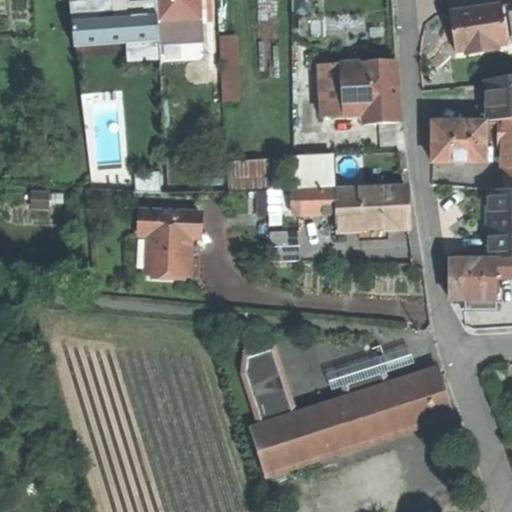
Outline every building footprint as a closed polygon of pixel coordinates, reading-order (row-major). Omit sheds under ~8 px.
[(207,8),(206,8),(206,0),(190,0),(188,21),(205,23),(207,8)] [(511,5),(502,7),(507,46),(511,45),(511,5)] [(458,32),(452,32),(453,40),(455,53),(507,46),(502,7),(455,13),(458,32)] [(72,20),(73,45),(159,39),(157,13),(72,20)] [(247,87),(243,33),(222,35),(226,89),(247,87)] [(395,63),(320,67),(323,106),(329,106),(329,117),(363,115),(380,114),(381,124),(398,123),(397,90),(395,63)] [(511,80),(486,84),(488,104),(489,121),(511,120),(511,80)] [(380,114),(363,115),(364,125),(381,124),(380,114)] [(486,122),(432,123),(432,144),(432,162),(486,163),(486,149),(486,122)] [(507,124),(499,124),(498,144),(507,144),(507,124)] [(494,149),(486,149),(486,163),(494,163),(494,149)] [(283,185),(282,158),(233,159),(234,187),(283,185)] [(332,158),(293,160),(295,189),(334,187),(332,158)] [(406,187),(334,191),(336,211),(337,233),(360,232),(385,231),(407,231),(406,187)] [(263,211),(286,210),(285,190),(262,192),(263,211)] [(334,191),(290,192),(290,195),(290,213),(336,211),(334,191)] [(511,194),(497,193),(497,225),(497,260),(511,260),(511,194)] [(203,209),(138,208),(137,238),(145,239),(144,275),(193,279),(194,239),(202,239),(203,209)] [(385,231),(360,232),(360,241),(374,241),(386,240),(385,231)] [(300,262),(299,232),(270,233),(271,263),(300,262)] [(496,260),(451,260),(451,277),(450,301),(468,301),(496,301),(496,280),(496,260)] [(511,260),(497,260),(496,260),(496,280),(511,280),(511,260)] [(496,301),(468,301),(468,312),(496,312),(496,301)] [(274,342),(245,351),(242,372),(260,426),(297,415),(274,342)] [(409,348),(328,374),(333,389),(342,386),(385,373),(413,363),(409,348)] [(260,426),(252,429),(268,476),(454,416),(440,369),(389,385),(346,399),(297,415),(260,426)] [(385,373),(342,386),(346,399),(389,385),(385,373)]
